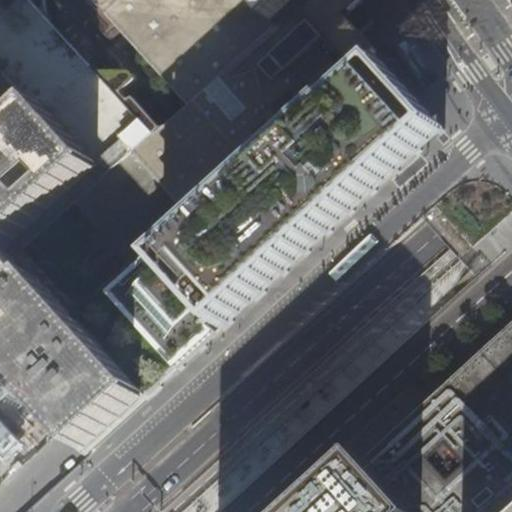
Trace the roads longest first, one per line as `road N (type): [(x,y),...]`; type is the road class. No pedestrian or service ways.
road 1 (unclassified): [(511,106),(75,511)]
road 2 (secondary): [(131,511),(436,232),(511,151)]
road 3 (residential): [(246,511),(511,271)]
